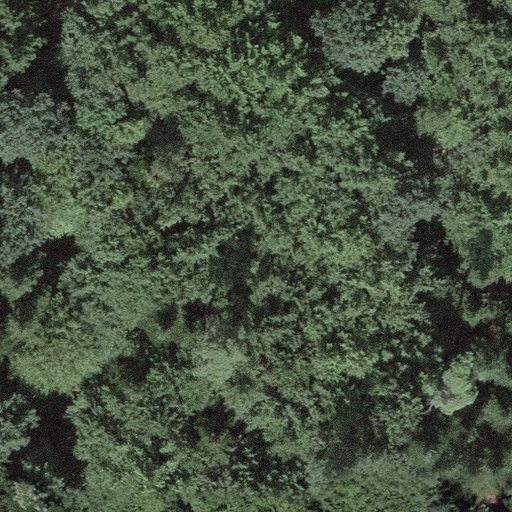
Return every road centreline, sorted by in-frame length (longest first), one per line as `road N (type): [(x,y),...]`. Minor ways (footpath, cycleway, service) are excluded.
road 1 (track): [(71,0),(85,511)]
road 2 (track): [(270,0),(511,241)]
